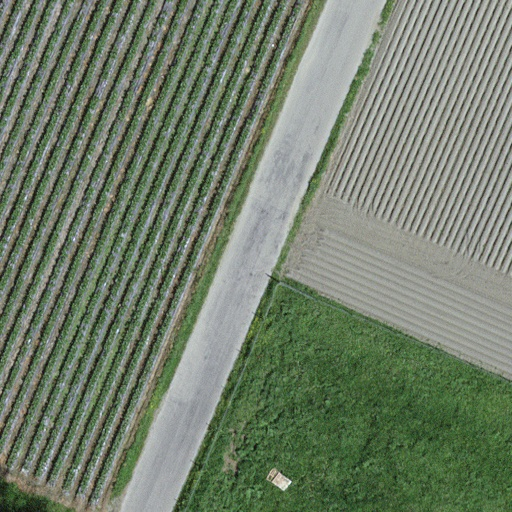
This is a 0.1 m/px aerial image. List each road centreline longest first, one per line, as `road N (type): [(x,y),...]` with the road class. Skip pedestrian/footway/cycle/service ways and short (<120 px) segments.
road 1 (residential): [(156,511),(369,0)]
road 2 (track): [(352,41),(511,112)]
